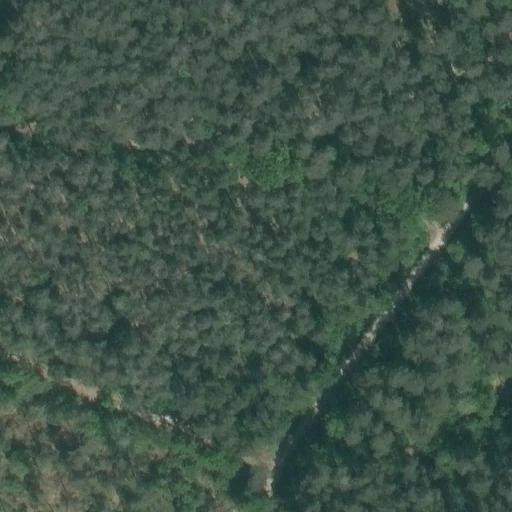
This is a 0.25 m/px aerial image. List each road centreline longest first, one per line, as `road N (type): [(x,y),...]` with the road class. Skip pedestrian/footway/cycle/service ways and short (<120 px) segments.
road 1 (track): [(445,235),(345,181),(232,142),(199,136),(126,147),(80,144),(0,122)]
road 2 (track): [(266,511),(298,437),(511,150)]
